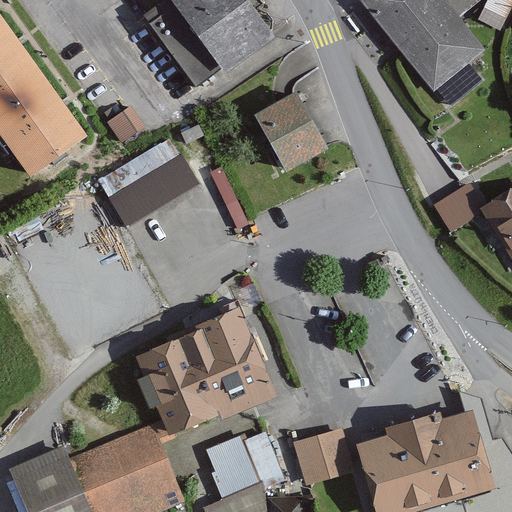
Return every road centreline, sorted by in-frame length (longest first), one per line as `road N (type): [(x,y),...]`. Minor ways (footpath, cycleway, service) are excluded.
road 1 (residential): [(397,207),(222,271),(166,320),(78,372),(0,461)]
road 2 (tertiary): [(397,207),(308,0)]
road 3 (tertiary): [(468,313),(442,286),(397,207)]
